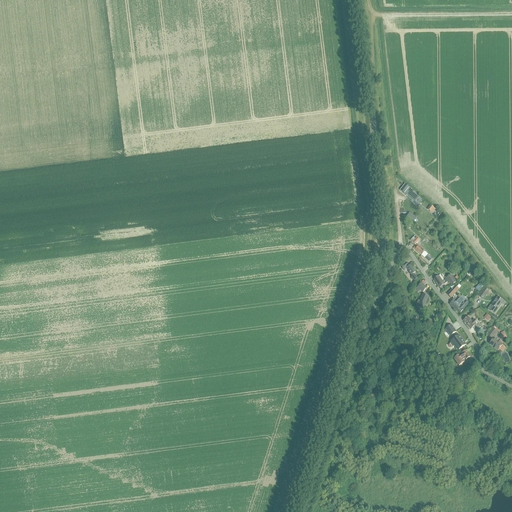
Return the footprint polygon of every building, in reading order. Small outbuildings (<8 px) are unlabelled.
[(405,184),(400,191),(406,196),(407,195),(415,202),(419,197),(413,192),(409,188),(405,184)] [(410,213),(407,216),(413,222),(416,218),(410,213)] [(417,244),(413,249),(421,255),(425,252),(421,249),(422,248),(417,244)] [(407,263),(401,267),(403,270),(406,268),(406,269),(412,276),(416,273),(411,266),(409,267),(407,263)] [(451,276),(444,280),(440,275),(434,279),(440,288),(448,282),(448,283),(450,283),(452,285),(456,283),(451,276)] [(421,283),(416,289),(419,292),(420,290),(423,292),(426,288),(421,283)] [(481,283),(475,289),(478,292),(484,285),(481,283)] [(447,295),(451,298),(459,289),(455,286),(447,295)] [(483,299),(490,290),(486,287),(479,296),(483,299)] [(416,306),(423,310),(429,297),(423,295),(420,301),(419,300),(416,306)] [(450,303),(450,304),(454,308),(459,313),(463,310),(469,303),(465,300),(461,296),(456,302),(453,300),(450,303)] [(505,303),(497,297),(491,307),(492,308),(490,312),(494,315),(502,305),(503,306),(505,303)] [(464,320),(463,321),(468,325),(471,329),(473,327),(474,328),(475,327),(478,330),(476,331),(478,333),(480,331),(482,329),(481,327),(474,320),(472,322),(467,317),(464,320)] [(456,332),(451,325),(446,330),(450,336),(456,332)] [(492,328),(487,335),(493,339),(498,332),(492,328)] [(452,341),(451,341),(452,342),(450,343),(452,347),(455,346),(458,350),(465,345),(459,336),(455,339),(454,338),(453,339),(452,341)] [(502,345),(503,345),(494,339),(489,345),(498,351),(499,350),(502,345)] [(471,357),(466,350),(455,358),(460,366),(465,362),(463,360),(466,358),(467,359),(471,357)]
